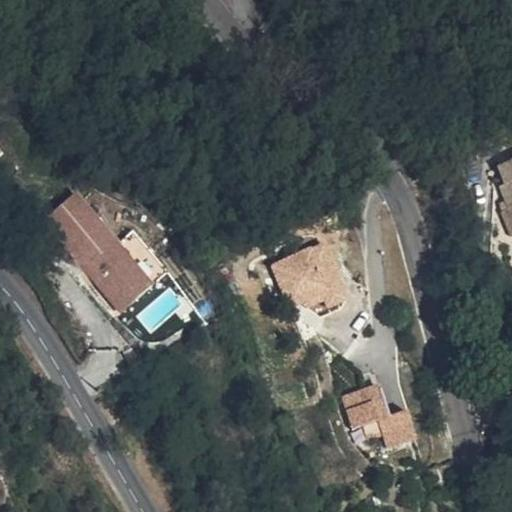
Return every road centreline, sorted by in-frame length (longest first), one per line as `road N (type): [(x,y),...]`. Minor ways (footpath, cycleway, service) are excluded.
road 1 (tertiary): [(212,0),(259,49),(350,118),(394,178),(423,254),(487,511)]
road 2 (secondary): [(148,511),(59,360),(0,279)]
